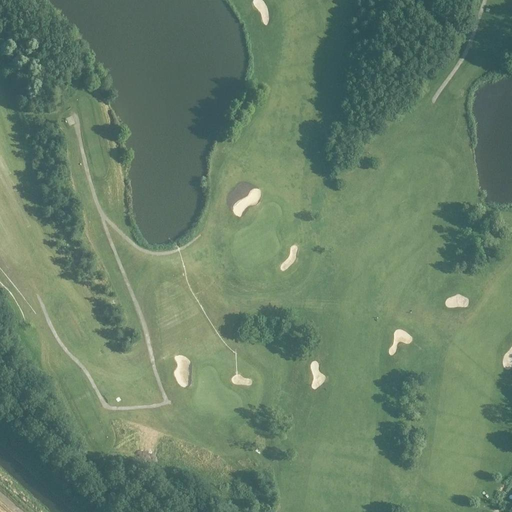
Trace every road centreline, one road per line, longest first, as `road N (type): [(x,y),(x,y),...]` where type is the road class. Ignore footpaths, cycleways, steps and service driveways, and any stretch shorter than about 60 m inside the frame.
road 1 (track): [(40,304),(106,407),(167,403),(100,213)]
road 2 (track): [(198,236),(154,254),(119,233),(100,213),(74,116)]
